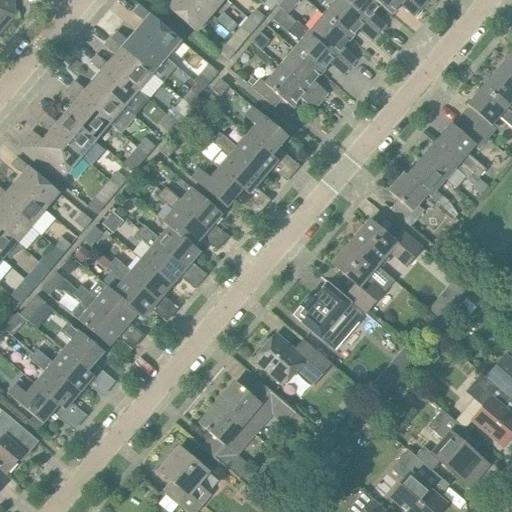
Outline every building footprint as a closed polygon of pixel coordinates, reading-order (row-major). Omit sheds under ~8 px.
[(0,0),(0,11),(15,16),(13,0),(0,0)] [(158,0),(196,33),(211,16),(192,0),(158,0)] [(192,0),(211,16),(224,0),(192,0)] [(279,7),(284,0),(259,0),(271,10),(276,5),(279,7)] [(292,0),(284,0),(279,7),(288,15),(297,4),(292,0)] [(339,0),(337,0),(324,16),(351,39),(359,30),(372,41),(379,33),(345,4),(339,0)] [(339,0),(345,4),(379,33),(386,26),(373,14),(380,6),(373,0),(339,0)] [(373,0),(380,6),(392,16),(400,6),(413,17),(420,9),(409,0),(373,0)] [(409,0),(420,9),(427,1),(425,0),(409,0)] [(144,23),(136,32),(166,58),(181,41),(139,6),(133,13),(144,23)] [(0,33),(15,16),(0,11),(0,33)] [(256,11),(249,20),(258,27),(265,18),(256,11)] [(217,21),(231,32),(237,25),(223,14),(217,21)] [(351,39),(324,16),(309,33),(325,46),(350,68),(357,59),(343,48),(351,39)] [(258,27),(249,20),(241,29),(250,36),(258,27)] [(294,50),(322,73),(329,64),(343,76),(350,68),(325,46),(309,33),(296,22),(287,32),(300,43),(294,50)] [(152,75),(166,58),(136,32),(128,41),(117,32),(111,39),(152,75)] [(260,33),(252,43),(261,51),(270,41),(260,33)] [(104,46),(115,56),(108,65),(107,66),(137,92),(147,101),(162,83),(152,75),(111,39),(104,46)] [(237,52),(228,44),(220,53),(229,61),(237,52)] [(322,73),(294,50),(280,67),(298,83),(320,102),(327,94),(314,83),(322,73)] [(511,53),(497,71),(511,83),(511,53)] [(93,82),(124,108),(137,92),(107,66),(108,65),(97,55),(90,63),(101,72),(93,82)] [(208,64),(200,74),(211,82),(219,73),(208,64)] [(298,83),(280,67),(265,85),(260,81),(252,89),(273,108),(281,99),(292,109),(300,99),(314,111),(320,102),(298,83)] [(511,83),(497,71),(482,89),(511,113),(511,102),(511,101),(511,83)] [(229,87),(220,80),(212,90),(220,97),(229,87)] [(110,124),(124,108),(93,82),(85,91),(74,82),(68,89),(110,124)] [(95,141),(110,124),(68,89),(62,96),(73,105),(65,115),(87,133),(95,141)] [(478,116),(471,125),(486,138),(495,128),(492,125),(499,117),(511,127),(511,113),(482,89),(467,106),(478,116)] [(190,93),(183,101),(192,109),(199,100),(190,93)] [(192,109),(183,101),(174,111),(184,119),(192,109)] [(256,127),(247,137),(277,163),(284,155),(285,156),(286,155),(278,149),(288,138),(252,108),(244,117),(256,127)] [(81,158),(95,141),(87,133),(65,115),(57,124),(46,115),(40,122),(51,132),(50,132),(81,158)] [(175,124),(166,116),(159,125),(168,133),(175,124)] [(478,148),(486,138),(471,125),(462,118),(454,127),(451,125),(436,142),(472,173),(478,178),(485,170),(467,154),(474,145),(478,148)] [(59,183),(81,158),(50,132),(43,141),(32,131),(18,148),(59,183)] [(263,179),(277,163),(247,137),(237,149),(221,135),(213,144),(229,158),(233,154),(263,179)] [(147,139),(139,149),(148,157),(156,146),(147,139)] [(436,142),(421,160),(445,180),(455,168),(467,179),(472,173),(436,142)] [(176,149),(168,143),(160,153),(167,159),(176,149)] [(148,157),(139,149),(130,159),(140,167),(148,157)] [(219,170),(249,196),(263,179),(233,154),(229,158),(219,170)] [(14,184),(45,210),(59,193),(18,158),(11,166),(22,175),(14,184)] [(404,174),(427,195),(429,196),(444,209),(455,218),(457,215),(448,201),(435,190),(445,180),(421,160),(407,177),(404,174)] [(249,196),(219,170),(211,180),(199,170),(192,179),(227,209),(236,199),(243,205),(244,204),(243,203),(249,196)] [(117,174),(109,182),(119,190),(126,182),(117,174)] [(418,206),(427,195),(404,174),(388,192),(398,201),(390,210),(410,227),(424,211),(418,206)] [(480,180),(473,188),(481,195),(488,187),(480,180)] [(97,216),(119,190),(109,182),(88,208),(97,216)] [(0,200),(30,227),(45,210),(14,184),(6,194),(0,188),(0,200)] [(165,187),(157,197),(165,204),(173,195),(173,194),(165,187)] [(176,206),(207,233),(222,216),(191,189),(180,201),(176,206)] [(193,249),(194,248),(207,233),(176,206),(180,201),(173,195),(165,204),(164,204),(172,211),(161,224),(168,229),(169,228),(193,249)] [(0,229),(16,243),(30,227),(0,200),(0,229)] [(92,222),(83,214),(75,224),(84,231),(92,222)] [(369,221),(350,244),(377,267),(389,254),(406,268),(423,249),(401,230),(392,241),(369,221)] [(143,225),(134,235),(143,242),(151,232),(143,225)] [(168,229),(159,240),(155,245),(185,271),(200,253),(194,248),(193,249),(169,228),(168,229)] [(0,258),(2,260),(6,256),(11,260),(22,249),(16,243),(0,229),(0,258)] [(140,261),(171,287),(185,271),(155,245),(159,240),(151,233),(143,242),(151,249),(140,261)] [(62,239),(55,247),(64,255),(71,246),(62,239)] [(377,267),(350,244),(332,265),(355,285),(344,297),(365,315),(366,315),(385,293),(368,278),(377,267)] [(55,265),(64,255),(55,247),(40,264),(49,272),(55,265)] [(89,254),(82,247),(73,256),(81,263),(89,254)] [(77,266),(68,258),(60,267),(69,275),(77,266)] [(107,269),(115,275),(123,266),(115,260),(107,269)] [(157,304),(171,287),(140,261),(131,273),(126,278),(157,304)] [(49,272),(40,264),(33,272),(26,281),(35,288),(42,279),(49,272)] [(131,273),(123,266),(115,275),(123,282),(113,293),(113,294),(137,315),(143,320),(157,304),(126,278),(131,273)] [(63,280),(55,273),(41,290),(49,296),(63,280)] [(457,280),(448,290),(461,301),(470,291),(457,280)] [(27,298),(35,288),(26,281),(18,291),(27,298)] [(93,305),(123,331),(137,315),(113,294),(113,293),(107,288),(106,289),(98,282),(89,293),(97,300),(93,305)] [(365,316),(365,315),(344,297),(327,283),(313,300),(309,296),(300,307),(304,310),(299,315),(304,319),(301,323),(320,340),(321,339),(334,350),(364,315),(365,316)] [(81,286),(72,295),(81,303),(89,293),(81,286)] [(472,292),(466,299),(476,307),(482,300),(472,292)] [(109,347),(123,331),(93,305),(97,300),(89,293),(81,303),(71,315),(109,347)] [(44,304),(36,297),(20,316),(28,322),(44,304)] [(5,311),(0,316),(0,321),(6,327),(14,318),(5,311)] [(72,342),(63,353),(93,378),(100,370),(101,371),(102,371),(94,365),(104,354),(69,323),(61,333),(72,342)] [(301,358),(275,335),(253,361),(283,387),(296,372),(305,380),(310,374),(318,380),(331,365),(303,340),(302,341),(309,348),(301,358)] [(419,356),(431,367),(439,358),(427,348),(419,356)] [(37,367),(45,358),(37,351),(29,360),(37,367)] [(63,353),(53,365),(49,369),(79,394),(93,378),(63,353)] [(400,374),(409,364),(398,355),(390,365),(400,374)] [(485,378),(508,397),(511,400),(511,360),(506,355),(485,378)] [(36,385),(65,411),(79,394),(49,369),(53,365),(45,358),(37,367),(45,374),(36,385)] [(508,397),(485,378),(481,374),(465,392),(484,408),(472,421),(503,447),(511,435),(511,416),(500,407),(508,397)] [(401,381),(393,391),(402,398),(410,389),(401,381)] [(217,404),(253,435),(271,413),(286,425),(296,413),(270,392),(259,404),(235,383),(217,404)] [(373,384),(366,393),(377,402),(384,393),(373,384)] [(65,411),(36,385),(27,395),(15,385),(7,394),(43,425),(52,414),(59,420),(60,419),(58,418),(65,411)] [(241,478),(243,475),(249,468),(234,456),(253,435),(217,404),(199,425),(223,446),(213,458),(239,480),(241,478)] [(0,470),(6,475),(24,453),(27,455),(38,442),(2,411),(0,413),(0,470)] [(422,447),(414,457),(432,471),(439,462),(468,487),(487,465),(457,439),(465,430),(442,411),(428,427),(445,442),(433,456),(422,447)] [(208,473),(179,448),(159,472),(172,483),(163,493),(166,495),(178,506),(185,511),(195,511),(209,496),(197,487),(208,473)] [(432,471),(414,457),(408,451),(391,470),(404,481),(389,498),(405,511),(438,511),(446,504),(421,483),(432,471)] [(166,495),(158,504),(167,511),(172,511),(178,506),(166,495)] [(387,511),(383,508),(373,500),(362,511),(387,511)]
